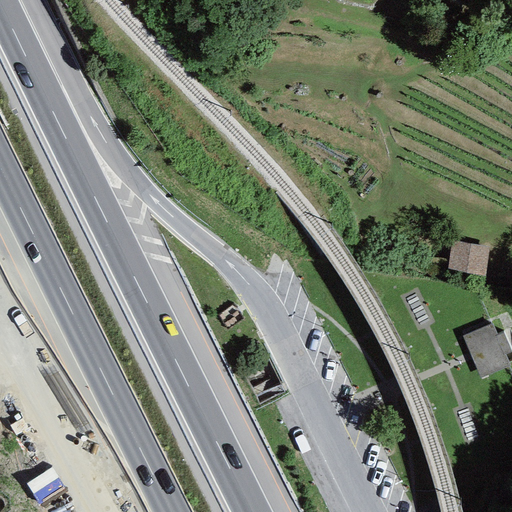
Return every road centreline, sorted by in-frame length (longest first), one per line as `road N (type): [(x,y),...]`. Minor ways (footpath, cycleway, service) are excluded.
road 1 (motorway): [(251,511),(0,3)]
road 2 (motorway): [(0,167),(171,511)]
road 3 (motorway): [(255,293),(141,187),(13,0)]
